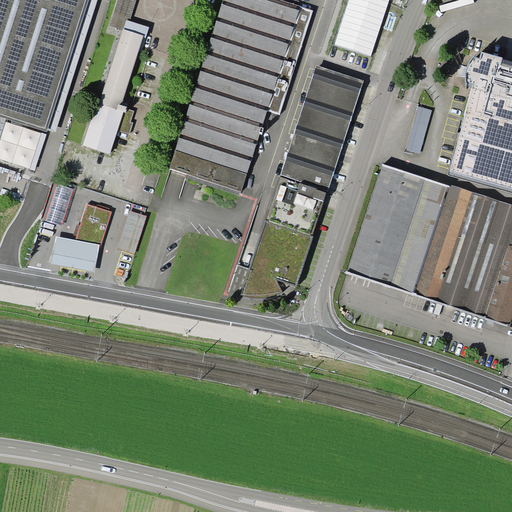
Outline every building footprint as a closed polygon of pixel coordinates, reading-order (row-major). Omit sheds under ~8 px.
[(0,0),(0,116),(47,131),(47,130),(88,0),(0,0)] [(97,0),(88,0),(47,130),(56,132),(97,0)] [(118,0),(110,26),(122,30),(123,28),(124,29),(126,20),(130,21),(136,0),(118,0)] [(314,10),(298,5),(282,0),(223,0),(169,168),(186,173),(241,192),(267,111),(280,115),(314,10)] [(389,0),(349,0),(335,45),(371,56),(389,0)] [(126,20),(124,29),(144,35),(139,51),(141,51),(149,27),(130,21),(126,20)] [(123,102),(139,51),(144,35),(124,29),(123,28),(122,30),(99,103),(96,102),(83,145),(84,145),(83,146),(110,154),(118,130),(129,134),(133,123),(131,122),(134,111),(127,109),(129,103),(123,102)] [(467,84),(472,85),(464,113),(465,113),(449,171),(511,188),(511,68),(500,66),(502,59),(503,57),(481,52),(479,58),(475,57),(475,55),(474,55),(472,58),(470,60),(469,62),(468,64),(467,66),(466,68),(466,70),(465,72),(465,75),(465,77),(465,80),(465,82),(465,84),(466,86),(466,87),(467,84)] [(511,68),(511,61),(502,59),(500,66),(511,68)] [(327,192),(364,81),(317,65),(280,176),(327,192)] [(432,110),(419,107),(406,149),(420,153),(432,110)] [(382,164),(345,273),(509,327),(511,317),(511,204),(451,184),(450,186),(382,164)] [(240,196),(241,192),(186,173),(185,177),(240,196)] [(327,192),(280,176),(249,268),(240,296),(243,297),(244,297),(247,298),(251,298),(255,299),(259,299),(263,298),(265,298),(269,297),(273,296),(276,295),(278,294),(281,293),(283,292),(277,280),(297,287),(314,236),(312,236),(327,192)] [(76,240),(100,244),(101,245),(112,212),(109,211),(97,207),(87,203),(80,225),(77,236),(76,240)] [(147,216),(129,211),(117,249),(135,254),(147,216)] [(76,240),(56,236),(50,264),(95,272),(100,244),(76,240)] [(240,296),(249,268),(237,265),(228,292),(240,296)]
